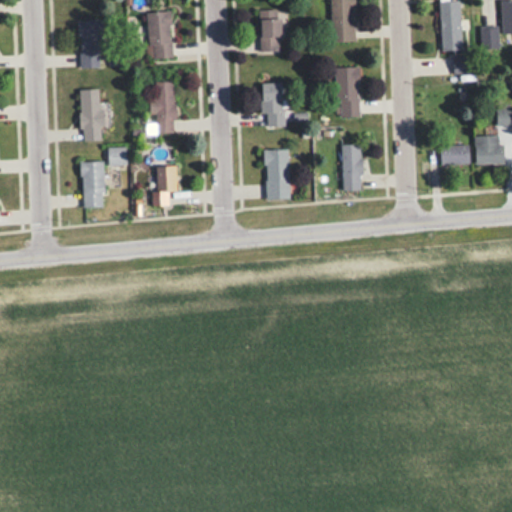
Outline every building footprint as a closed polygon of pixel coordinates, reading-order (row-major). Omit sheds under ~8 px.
[(328,0),(329,41),(353,41),(353,0),(328,0)] [(459,50),(459,0),(439,0),(439,50),(459,50)] [(511,0),(499,0),(500,32),(511,31),(511,0)] [(258,9),(258,52),(279,52),(279,9),(258,9)] [(145,12),(148,59),(171,57),(168,10),(145,12)] [(77,20),(77,67),(100,67),(100,20),(77,20)] [(478,27),(478,50),(497,50),(497,27),(478,27)] [(451,56),(451,72),(468,72),(468,56),(451,56)] [(358,66),(335,66),(334,116),(357,116),(358,66)] [(173,132),(172,80),(146,81),(147,114),(153,114),(153,132),(173,132)] [(281,82),(259,82),(259,113),(264,114),(264,125),(281,125),(281,82)] [(78,89),(79,140),(100,140),(99,89),(78,89)] [(511,124),(511,108),(495,108),(495,124),(511,124)] [(500,163),(500,134),(473,134),(473,163),(500,163)] [(341,189),(360,188),(359,143),(340,143),(341,189)] [(467,144),(438,144),(438,165),(467,165),(467,144)] [(105,164),(124,164),(124,146),(105,146),(105,164)] [(263,198),(286,198),(286,148),(263,148),(263,198)] [(80,160),(80,206),(101,206),(101,160),(80,160)] [(174,189),(174,165),(155,165),(155,190),(150,190),(150,203),(167,203),(167,189),(174,189)]
